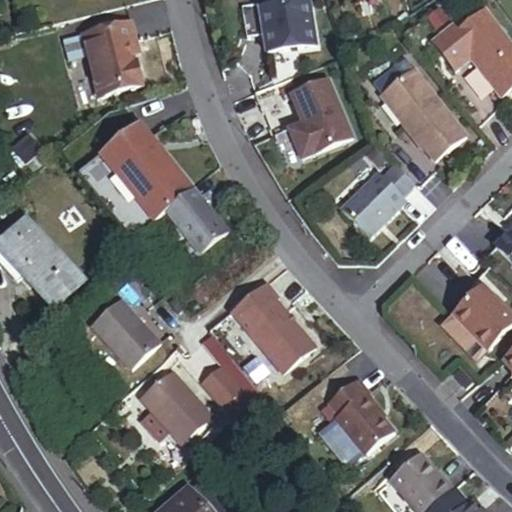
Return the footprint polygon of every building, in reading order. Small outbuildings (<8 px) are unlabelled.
[(323,46),(317,3),(272,10),(271,5),(250,8),(254,38),(272,35),(275,53),(323,46)] [(504,98),(511,91),(511,40),(489,12),(463,33),(458,27),(437,43),(459,72),(474,60),(504,98)] [(132,26),(84,39),(100,100),(144,88),(138,64),(136,65),(131,47),(137,45),(132,26)] [(439,161),(471,136),(419,71),(385,98),(427,150),(429,149),(439,161)] [(334,90),(296,106),(308,133),(295,140),(307,169),(358,147),(334,90)] [(204,199),(150,133),(120,158),(174,223),(176,222),(204,199)] [(174,223),(120,158),(98,176),(152,241),(174,223)] [(350,218),(378,244),(414,206),(410,202),(422,190),(402,171),(390,183),(387,180),(350,218)] [(204,199),(176,222),(211,264),(239,241),(204,199)] [(92,287),(42,222),(3,252),(26,283),(32,278),(58,313),(92,287)] [(511,238),(497,254),(511,268),(511,238)] [(276,293),(241,323),(292,383),(325,355),(286,309),(289,308),(276,293)] [(511,321),(485,294),(455,325),(489,360),(511,337),(511,321)] [(156,351),(119,308),(89,334),(126,377),(156,351)] [(489,360),(455,325),(445,334),(480,369),(489,360)] [(250,421),(277,398),(247,360),(237,369),(259,394),(240,410),(250,421)] [(237,369),(219,386),(240,410),(259,394),(237,369)] [(481,384),(470,372),(462,379),(474,391),(481,384)] [(189,374),(157,403),(168,415),(188,436),(198,448),(230,420),(189,374)] [(367,389),(338,413),(349,426),(345,429),(374,465),(403,441),(374,406),(378,402),(367,389)] [(188,436),(168,415),(158,425),(177,446),(188,436)] [(398,485),(420,511),(443,511),(462,496),(451,483),(450,484),(428,459),(398,485)] [(254,511),(214,473),(175,511),(254,511)]
